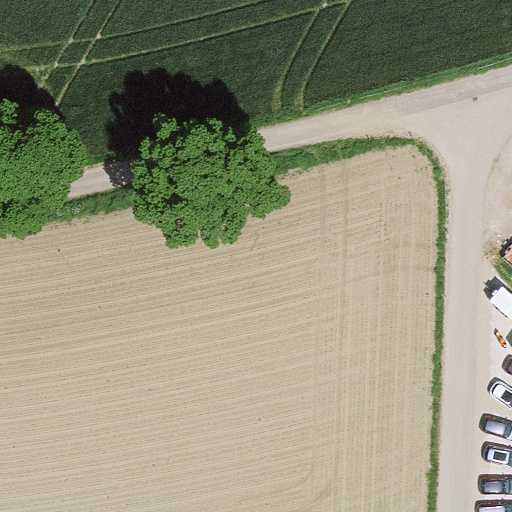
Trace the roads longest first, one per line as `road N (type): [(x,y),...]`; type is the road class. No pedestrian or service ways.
road 1 (track): [(0,197),(61,191),(511,83)]
road 2 (track): [(456,511),(472,96)]
